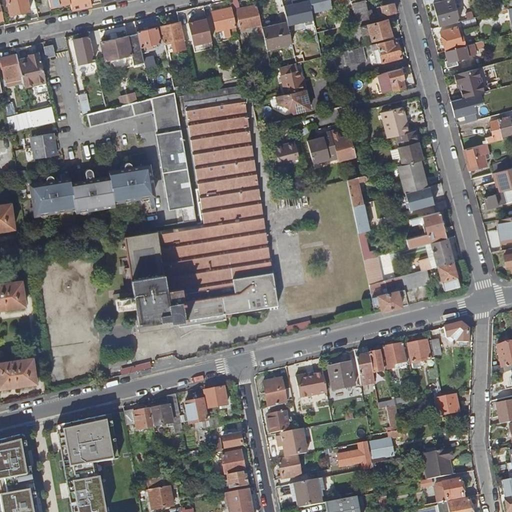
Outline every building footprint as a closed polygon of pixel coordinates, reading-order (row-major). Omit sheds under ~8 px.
[(7,0),(11,15),(38,9),(36,0),(7,0)] [(70,0),(71,3),(73,10),(92,6),(90,0),(70,0)] [(237,10),(242,30),(257,26),(260,38),(265,36),(263,28),(258,6),(239,10),(237,0),(230,0),(233,8),(234,11),(237,10)] [(289,0),(292,14),(312,9),(309,0),(289,0)] [(440,0),(433,2),(439,21),(440,26),(459,21),(453,0),(440,0)] [(353,4),(356,16),(358,23),(374,19),(372,11),(369,12),(366,1),(353,4)] [(378,8),(380,17),(397,13),(395,4),(378,8)] [(233,8),(213,12),(220,41),(227,40),(227,37),(232,36),(230,28),(237,27),(234,11),(233,8)] [(213,41),(206,15),(199,17),(200,21),(196,22),(189,23),(194,45),(213,41)] [(356,16),(335,21),(337,28),(358,23),(356,16)] [(462,20),(464,27),(477,24),(475,17),(474,17),(467,19),(462,20)] [(362,27),(364,36),(371,34),(373,41),(392,35),(388,20),(362,27)] [(161,27),(165,44),(172,43),(185,40),(181,22),(161,27)] [(263,28),(265,36),(268,49),(292,43),(288,22),(263,28)] [(230,28),(232,36),(239,34),(237,27),(230,28)] [(441,31),(446,50),(465,45),(463,36),(460,37),(457,27),(441,31)] [(138,32),(138,34),(142,51),(153,48),(153,45),(161,43),(158,28),(138,32)] [(102,43),(107,62),(133,55),(135,65),(145,63),(144,59),(142,51),(138,34),(102,43)] [(75,41),(81,64),(96,61),(91,37),(75,41)] [(378,43),(383,63),(401,58),(396,39),(378,43)] [(172,43),(175,52),(187,49),(185,40),(172,43)] [(446,50),(448,60),(450,66),(458,64),(457,59),(477,53),(475,47),(484,45),(483,40),(465,45),(446,50)] [(371,45),(374,56),(377,55),(379,64),(383,64),(383,63),(378,43),(371,45)] [(55,44),(45,45),(46,56),(56,55),(55,44)] [(343,52),(346,65),(366,60),(363,47),(361,48),(361,47),(343,52)] [(295,54),(297,63),(308,60),(306,52),(295,54)] [(0,61),(0,65),(3,79),(22,75),(19,61),(18,55),(1,59),(2,61),(0,61)] [(19,61),(22,75),(25,87),(36,85),(47,83),(41,56),(19,61)] [(144,59),(145,63),(146,69),(157,66),(154,57),(144,59)] [(219,66),(222,81),(237,78),(233,63),(219,66)] [(280,67),(286,94),(306,89),(301,70),(298,70),(296,63),(280,67)] [(478,67),(454,74),(456,83),(459,82),(463,97),(474,94),(480,93),(490,90),(484,66),(478,67)] [(384,73),(389,90),(394,89),(406,86),(404,79),(405,79),(403,72),(406,71),(405,68),(384,73)] [(36,85),(38,96),(49,93),(47,83),(36,85)] [(195,83),(175,88),(177,92),(196,88),(195,83)] [(125,237),(141,335),(227,321),(226,316),(279,307),(243,87),(184,96),(205,224),(125,237)] [(277,96),(279,104),(285,106),(290,110),(294,113),(311,109),(306,89),(286,94),(277,96)] [(122,103),(138,99),(136,91),(120,95),(122,103)] [(88,114),(91,127),(154,111),(158,133),(157,134),(170,210),(182,208),(184,223),(196,221),(196,219),(197,219),(194,205),(195,205),(176,93),(153,98),(107,110),(92,113),(88,114)] [(451,100),(455,116),(464,114),(466,122),(474,120),(470,106),(473,105),(473,103),(482,101),(480,93),(474,94),(463,97),(458,98),(451,100)] [(80,96),(84,115),(88,114),(92,113),(87,94),(80,96)] [(30,112),(34,128),(56,122),(52,107),(30,112)] [(383,113),(390,138),(398,136),(411,133),(409,123),(406,124),(405,117),(407,116),(405,108),(383,113)] [(511,127),(511,123),(507,124),(505,118),(490,122),(493,135),(485,137),(486,140),(482,141),(483,143),(486,143),(511,135),(511,127)] [(332,131),(339,159),(340,162),(357,157),(351,135),(342,138),(340,129),(332,131)] [(309,142),(315,164),(330,159),(331,161),(339,159),(332,131),(322,134),(323,138),(309,142)] [(398,136),(401,147),(399,148),(404,166),(421,161),(425,160),(421,147),(423,147),(419,131),(411,133),(398,136)] [(33,137),(36,159),(55,156),(52,134),(33,137)] [(275,147),(280,166),(301,161),(296,142),(275,147)] [(463,149),(469,170),(486,165),(484,158),(477,160),(475,153),(482,151),(481,147),(484,146),(483,143),(463,149)] [(481,147),(482,151),(475,153),(477,160),(484,158),(489,157),(486,143),(483,143),(484,146),(481,147)] [(398,167),(405,193),(419,189),(428,187),(421,161),(404,166),(398,167)] [(504,161),(489,165),(491,172),(492,172),(495,172),(506,168),(504,161)] [(47,180),(48,183),(32,186),(37,215),(53,212),(53,210),(51,203),(58,202),(59,209),(75,207),(76,212),(93,209),(92,204),(98,203),(99,205),(115,203),(115,200),(131,198),(130,190),(136,189),(137,196),(138,198),(154,195),(149,166),(134,169),(133,165),(132,164),(131,163),(130,163),(129,163),(128,163),(127,164),(126,165),(126,166),(125,167),(126,170),(110,173),(111,178),(95,181),(94,173),(94,171),(93,171),(92,170),(91,170),(90,170),(89,170),(88,170),(88,171),(87,172),(86,173),(86,174),(88,182),(72,184),(71,179),(55,182),(55,179),(55,178),(54,177),(53,176),(52,176),(51,176),(50,176),(49,176),(49,177),(48,177),(48,178),(47,179),(47,180)] [(495,172),(500,191),(511,187),(511,166),(506,168),(495,172)] [(492,172),(497,192),(500,191),(495,172),(492,172)] [(348,180),(354,207),(364,204),(359,181),(367,179),(367,175),(348,180)] [(419,189),(421,196),(437,192),(436,185),(428,187),(419,189)] [(484,197),(487,208),(511,200),(511,189),(501,192),(498,193),(484,197)] [(391,200),(391,197),(375,201),(376,205),(386,203),(385,201),(391,200)] [(0,205),(0,230),(14,229),(11,204),(0,205)] [(354,207),(359,234),(368,231),(370,231),(369,227),(365,204),(364,204),(354,207)] [(412,219),(414,225),(420,224),(421,227),(426,226),(428,235),(408,241),(410,249),(426,244),(432,243),(448,239),(440,212),(412,219)] [(511,216),(496,219),(501,241),(511,238),(511,216)] [(359,234),(365,261),(372,259),(367,239),(370,238),(368,231),(359,234)] [(432,243),(434,250),(433,250),(433,252),(434,252),(435,256),(430,258),(419,261),(423,271),(429,270),(439,267),(454,263),(448,239),(432,243)] [(426,244),(430,258),(435,256),(434,252),(433,252),(433,250),(434,250),(432,243),(426,244)] [(365,261),(370,285),(384,281),(379,257),(372,259),(365,261)] [(439,267),(446,291),(461,287),(454,263),(439,267)] [(423,271),(403,276),(404,282),(406,289),(432,283),(429,270),(423,271)] [(386,281),(388,286),(397,284),(404,282),(403,276),(386,281)] [(370,285),(371,290),(371,291),(388,286),(386,281),(384,281),(370,285)] [(0,284),(0,309),(25,306),(22,282),(0,284)] [(397,284),(399,291),(406,289),(404,282),(397,284)] [(390,294),(394,309),(403,307),(401,297),(407,295),(406,289),(399,291),(390,294)] [(373,298),(375,305),(381,303),(384,312),(394,309),(390,294),(373,298)] [(443,328),(446,337),(450,336),(457,342),(467,343),(468,329),(460,323),(443,328)] [(431,340),(434,355),(442,353),(439,339),(431,340)] [(408,344),(412,363),(413,363),(414,369),(420,367),(420,364),(424,363),(424,361),(435,358),(434,355),(431,340),(408,344)] [(511,343),(497,346),(500,365),(492,367),(491,376),(511,371),(511,370),(511,343)] [(382,347),(386,369),(394,367),(393,364),(402,362),(403,365),(406,364),(402,344),(382,347)] [(369,354),(372,373),(383,371),(382,366),(385,366),(383,357),(380,357),(379,352),(369,354)] [(356,357),(361,386),(374,383),(372,373),(369,354),(356,357)] [(110,362),(111,368),(128,364),(127,358),(110,362)] [(0,363),(0,388),(36,383),(32,359),(0,363)] [(329,367),(334,391),(356,386),(350,362),(329,367)] [(295,376),(300,397),(305,396),(327,392),(323,373),(313,375),(308,376),(307,373),(295,376)] [(263,381),(268,407),(271,406),(284,404),(287,403),(293,402),(290,388),(284,389),(282,383),(281,378),(263,381)] [(204,390),(207,408),(227,405),(223,387),(204,390)] [(150,408),(154,426),(167,423),(168,426),(174,425),(175,433),(183,431),(180,416),(178,409),(175,393),(166,395),(168,405),(150,408)] [(435,398),(438,415),(459,411),(456,394),(442,397),(435,398)] [(392,401),(393,406),(395,406),(417,402),(416,396),(392,401)] [(178,409),(180,416),(183,416),(185,422),(188,421),(189,424),(198,422),(199,429),(210,427),(208,419),(207,419),(203,399),(185,402),(186,408),(178,409)] [(511,400),(496,404),(500,425),(511,422),(511,400)] [(378,403),(379,409),(387,407),(393,406),(392,401),(378,403)] [(268,414),(271,433),(289,429),(288,422),(292,422),(291,417),(287,418),(286,411),(284,404),(271,406),(272,413),(268,414)] [(387,407),(390,428),(391,432),(400,430),(395,406),(393,406),(387,407)] [(124,411),(126,425),(136,423),(137,429),(152,426),(148,409),(134,411),(133,409),(124,411)] [(340,415),(341,421),(353,419),(352,411),(345,413),(345,414),(340,415)] [(123,458),(115,413),(61,424),(77,511),(110,511),(104,475),(99,476),(97,462),(123,458)] [(208,419),(210,427),(220,425),(223,424),(222,417),(208,419)] [(282,441),(283,446),(279,447),(281,458),(297,455),(308,452),(303,428),(298,429),(280,432),(282,441)] [(370,453),(372,464),(381,462),(385,461),(384,457),(393,455),(393,452),(392,448),(390,439),(405,436),(404,429),(400,430),(391,432),(388,432),(387,432),(389,439),(371,442),(373,452),(370,453)] [(221,432),(225,448),(242,444),(240,433),(228,436),(227,431),(221,432)] [(39,511),(25,433),(0,439),(0,483),(2,484),(5,498),(0,499),(2,511),(39,511)] [(219,439),(212,440),(214,451),(221,450),(219,439)] [(359,446),(364,470),(373,468),(372,464),(370,453),(368,441),(363,442),(364,445),(359,446)] [(421,454),(426,480),(453,475),(450,460),(453,459),(451,448),(421,454)] [(222,455),(223,460),(214,462),(217,475),(225,473),(225,475),(227,474),(242,471),(245,471),(241,451),(222,455)] [(278,458),(282,478),(301,475),(297,455),(281,458),(278,458)] [(146,465),(148,474),(152,473),(162,471),(161,462),(146,465)] [(372,464),(373,468),(374,474),(382,472),(381,462),(372,464)] [(147,479),(149,489),(165,486),(162,471),(152,473),(152,478),(147,479)] [(227,474),(230,489),(247,485),(246,475),(243,475),(242,471),(227,474)] [(308,473),(310,480),(318,479),(322,478),(320,471),(308,473)] [(293,483),(297,508),(322,503),(318,479),(310,480),(293,483)] [(501,481),(507,511),(511,511),(511,479),(509,480),(501,481)] [(447,502),(447,500),(464,497),(460,480),(439,484),(438,485),(436,486),(436,487),(436,489),(438,503),(447,502)] [(149,489),(153,509),(173,505),(169,485),(165,486),(149,489)] [(231,492),(234,507),(251,503),(248,489),(231,492)] [(326,503),(327,511),(359,511),(357,497),(326,503)] [(438,503),(439,511),(471,511),(469,500),(448,503),(448,501),(447,502),(438,503)]
